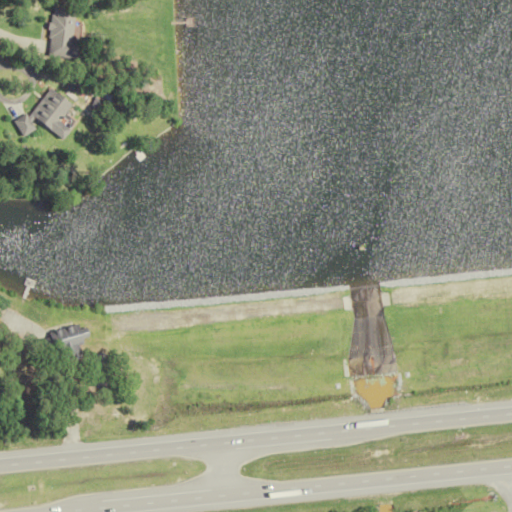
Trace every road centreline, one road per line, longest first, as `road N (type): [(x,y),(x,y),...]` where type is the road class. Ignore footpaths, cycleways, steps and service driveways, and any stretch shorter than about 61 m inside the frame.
road 1 (trunk): [(221,496),(511,466)]
road 2 (trunk): [(216,442),(0,464)]
road 3 (trunk): [(511,412),(345,429)]
road 4 (trunk): [(70,511),(221,496)]
road 5 (trunk): [(345,429),(216,442)]
